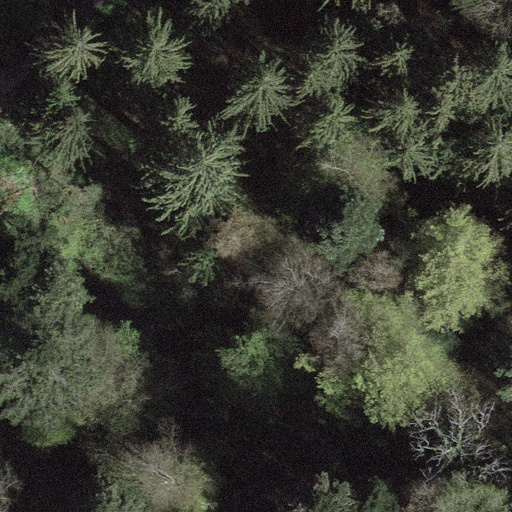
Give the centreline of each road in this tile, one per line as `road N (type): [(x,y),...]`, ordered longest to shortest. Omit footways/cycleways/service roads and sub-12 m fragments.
road 1 (track): [(0,440),(145,511)]
road 2 (track): [(96,0),(0,93)]
